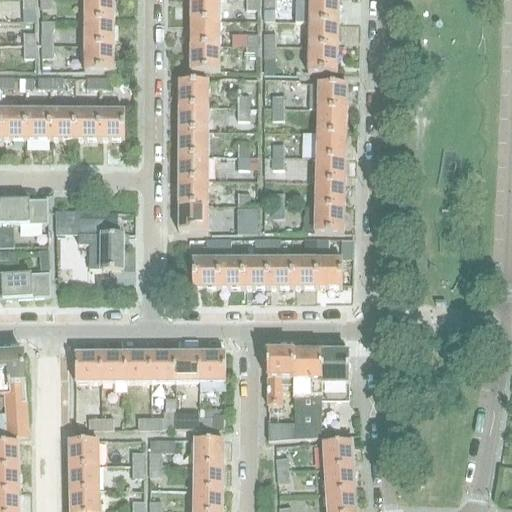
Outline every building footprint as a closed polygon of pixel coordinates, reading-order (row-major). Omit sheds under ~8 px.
[(23,0),(24,12),(35,11),(34,0),(23,0)] [(40,0),(41,11),(52,11),(51,0),(40,0)] [(115,24),(115,0),(84,0),(85,24),(115,24)] [(221,25),(222,1),(192,1),(192,25),(221,25)] [(248,13),(259,13),(259,1),(248,1),(248,13)] [(264,13),(275,13),(275,1),(264,1),(264,13)] [(339,28),(340,3),(310,2),(309,27),(339,28)] [(115,49),(115,24),(85,24),(84,49),(115,49)] [(221,50),(221,25),(192,25),(192,50),(221,50)] [(338,52),(339,28),(309,27),(309,51),(338,52)] [(42,49),(53,49),(52,36),(41,37),(42,49)] [(35,37),(24,37),(25,49),(36,49),(35,37)] [(259,50),(259,38),(248,38),(248,50),(259,50)] [(275,50),(275,38),(264,38),(264,50),(275,50)] [(25,61),(36,61),(36,49),(25,49),(25,61)] [(42,61),(53,60),(53,49),(42,49),(42,61)] [(115,74),(115,49),(84,49),(84,74),(115,74)] [(221,76),(221,50),(192,50),(192,75),(221,76)] [(248,62),(259,62),(259,50),(248,50),(248,62)] [(264,62),(275,62),(275,50),(264,50),(264,62)] [(338,78),(338,52),(309,51),(308,77),(338,78)] [(1,93),(14,93),(14,81),(1,81),(1,93)] [(37,93),(51,93),(51,81),(37,81),(37,93)] [(51,93),(63,93),(63,81),(51,81),(51,93)] [(87,93),(100,93),(100,81),(87,81),(87,93)] [(100,93),(112,93),(112,81),(100,81),(100,93)] [(181,112),(210,112),(211,87),(181,87),(181,112)] [(318,114),(347,115),(348,89),(319,88),(318,114)] [(250,112),(250,100),(239,100),(239,112),(250,112)] [(284,112),(284,100),(273,100),(273,112),(284,112)] [(210,136),(210,112),(181,112),(180,136),(210,136)] [(250,124),(250,112),(239,112),(239,124),(250,124)] [(284,124),(284,112),(273,112),(273,124),(284,124)] [(26,144),(26,114),(1,114),(1,144),(26,144)] [(50,144),(50,114),(26,114),(26,144),(50,144)] [(75,144),(75,114),(50,114),(50,144),(75,144)] [(100,144),(100,114),(75,114),(75,144),(100,144)] [(100,114),(100,144),(125,144),(125,114),(100,114)] [(346,139),(347,115),(318,114),(318,138),(346,139)] [(210,161),(210,136),(180,136),(180,160),(210,161)] [(346,163),(346,139),(318,138),(317,163),(346,163)] [(284,160),(284,148),(273,148),(273,160),(284,160)] [(250,161),(250,149),(239,149),(239,161),(250,161)] [(210,185),(210,161),(180,160),(180,184),(210,185)] [(284,172),(284,160),(273,160),(273,172),(284,172)] [(250,173),(250,161),(239,161),(239,173),(250,173)] [(345,188),(346,163),(317,163),(316,187),(345,188)] [(209,209),(210,185),(180,184),(179,209),(209,209)] [(345,212),(345,188),(316,187),(316,211),(345,212)] [(250,209),(250,197),(239,197),(239,209),(250,209)] [(284,210),(284,198),(273,198),(273,210),(284,210)] [(0,222),(0,228),(49,228),(49,203),(0,204),(0,222)] [(209,234),(209,209),(179,209),(179,234),(209,234)] [(250,221),(250,209),(239,209),(239,221),(250,221)] [(284,222),(284,210),(273,210),(273,222),(284,222)] [(344,237),(345,212),(316,211),(315,237),(344,237)] [(124,274),(125,239),(106,239),(106,222),(80,222),(79,248),(102,248),(102,274),(124,274)] [(0,252),(15,251),(15,242),(0,243),(0,252)] [(206,255),(219,255),(219,243),(206,243),(206,255)] [(219,243),(219,255),(231,255),(231,243),(219,243)] [(267,255),(267,243),(255,243),(255,255),(267,255)] [(267,243),(267,255),(279,255),(279,243),(267,243)] [(305,254),(317,254),(317,243),(305,243),(305,254)] [(317,243),(317,254),(330,254),(330,243),(317,243)] [(1,265),(16,264),(15,255),(1,256),(1,265)] [(244,292),(268,292),(268,263),(244,264),(244,292)] [(268,292),(292,292),(292,263),(268,263),(268,292)] [(292,292),(317,292),(317,263),(292,263),(292,292)] [(317,263),(317,292),(342,292),(342,263),(317,263)] [(194,292),(220,292),(220,264),(194,264),(194,292)] [(220,292),(244,292),(244,264),(220,264),(220,292)] [(52,301),(51,277),(2,279),(3,303),(52,301)] [(102,387),(102,357),(77,357),(77,387),(102,387)] [(127,387),(127,357),(102,357),(102,387),(127,387)] [(151,387),(151,357),(127,357),(127,387),(151,387)] [(176,387),(176,357),(151,357),(151,387),(176,387)] [(176,387),(201,387),(201,357),(176,357),(176,387)] [(201,387),(201,396),(226,396),(226,357),(201,357),(201,387)] [(269,357),(269,411),(283,411),(283,391),(295,391),(294,357),(269,357)] [(322,428),(322,406),(322,357),(294,357),(295,391),(296,428),(295,445),(322,443),(322,428)] [(322,357),(322,406),(350,406),(350,357),(322,357)] [(0,360),(0,441),(28,440),(24,359),(0,360)] [(89,434),(102,434),(102,422),(89,422),(89,434)] [(102,422),(102,434),(115,434),(114,422),(102,422)] [(138,434),(151,434),(151,422),(138,422),(138,434)] [(151,422),(151,434),(164,434),(163,422),(151,422)] [(200,434),(200,422),(187,422),(187,434),(200,434)] [(213,434),(213,422),(200,422),(200,434),(213,434)] [(269,428),(269,446),(295,445),(296,428),(269,428)] [(196,470),(225,470),(225,445),(196,444),(196,470)] [(71,470),(101,470),(101,445),(71,445),(71,470)] [(325,473),(355,471),(353,445),(324,447),(325,473)] [(0,472),(20,472),(19,446),(0,446),(0,472)] [(162,469),(163,458),(152,457),(151,469),(162,469)] [(145,470),(145,458),(134,458),(134,470),(145,470)] [(279,477),(291,477),(290,464),(278,465),(279,477)] [(151,481),(162,482),(162,469),(151,469),(151,481)] [(71,495),(101,495),(101,470),(71,470),(71,495)] [(134,482),(145,482),(145,470),(134,470),(134,482)] [(224,495),(225,470),(196,470),(195,494),(224,495)] [(327,497),(356,495),(355,471),(325,473),(327,497)] [(0,496),(20,496),(20,472),(0,472),(0,496)] [(291,477),(279,477),(280,490),(291,489),(291,477)] [(223,511),(224,495),(195,494),(194,511),(223,511)] [(71,511),(101,511),(101,495),(71,495),(71,511)] [(327,511),(357,511),(356,495),(327,497),(327,511)] [(0,511),(20,511),(20,496),(0,496),(0,511)]
